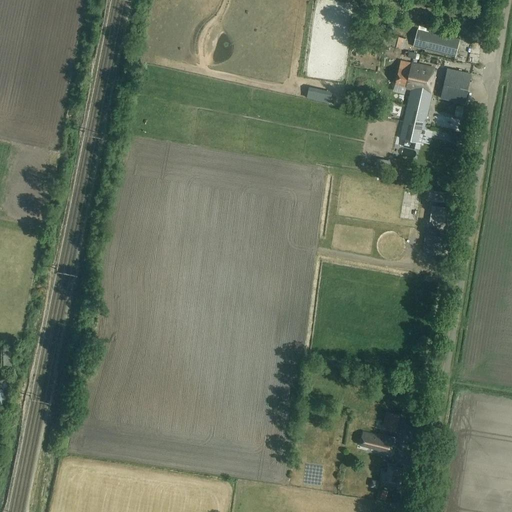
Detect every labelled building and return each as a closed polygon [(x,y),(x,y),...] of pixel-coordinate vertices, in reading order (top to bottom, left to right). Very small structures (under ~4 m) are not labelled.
[(456,57),(460,40),(418,30),(413,46),(456,57)] [(408,80),(412,63),(400,61),(395,84),(406,86),(406,88),(411,89),(408,105),(428,110),(433,87),(425,86),(426,84),(408,80)] [(425,86),(433,87),(436,77),(433,76),(435,68),(412,63),(408,80),(426,84),(425,86)] [(465,103),(471,74),(448,69),(441,98),(465,103)] [(332,93),(309,88),(306,99),(329,104),(332,93)] [(468,116),(471,106),(462,104),(460,114),(468,116)] [(425,126),(428,110),(408,105),(404,122),(425,126)] [(421,143),(425,126),(404,122),(400,138),(421,143)] [(377,162),(376,167),(393,170),(394,165),(377,162)] [(430,221),(443,223),(449,224),(452,208),(432,205),(430,221)] [(421,250),(423,235),(416,234),(414,253),(407,252),(406,264),(418,264),(419,250),(421,250)] [(444,256),(447,238),(426,234),(423,252),(444,256)] [(438,291),(438,282),(427,282),(427,291),(438,291)] [(422,327),(420,334),(435,337),(436,330),(422,327)] [(411,331),(413,345),(420,344),(418,330),(411,331)] [(379,437),(364,433),(361,445),(378,450),(377,452),(390,456),(394,439),(379,435),(379,437)] [(400,487),(404,468),(388,465),(387,471),(383,470),(380,483),(400,487)]
